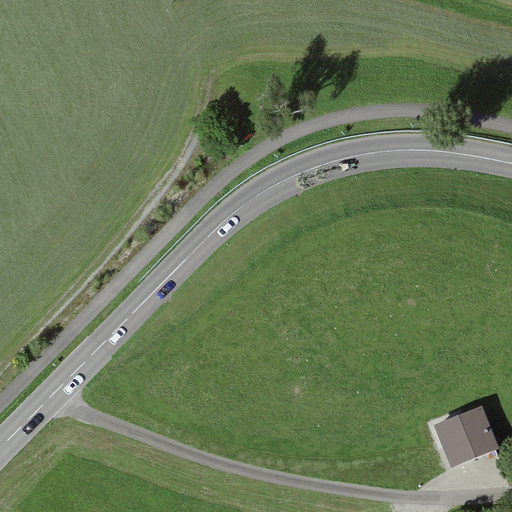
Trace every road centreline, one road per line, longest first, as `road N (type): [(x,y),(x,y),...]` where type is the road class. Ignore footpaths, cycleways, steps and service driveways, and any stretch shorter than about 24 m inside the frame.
road 1 (tertiary): [(0,450),(255,198),(352,157),(413,151),(511,165)]
road 2 (track): [(0,373),(187,156),(203,109),(216,0)]
